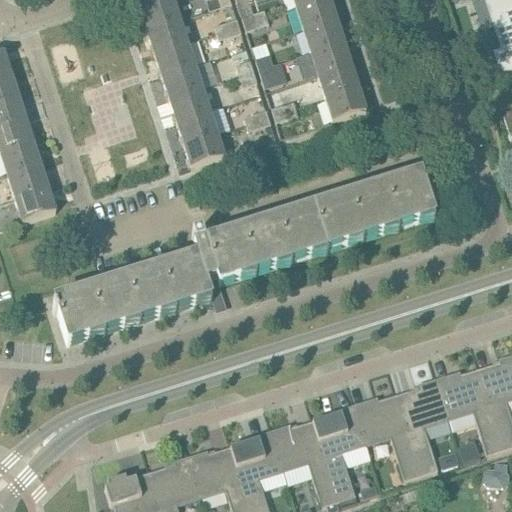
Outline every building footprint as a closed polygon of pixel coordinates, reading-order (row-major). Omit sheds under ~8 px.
[(204,0),(209,15),(231,9),(231,8),(228,0),(204,0)] [(328,0),(291,0),(295,12),(328,1),(328,0)] [(485,3),(473,6),(483,34),(494,31),(502,53),(494,56),(498,67),(511,62),(511,0),(489,0),(485,2),(485,3)] [(179,24),(172,2),(172,1),(139,12),(146,35),(179,24)] [(328,1),(295,12),(303,35),(336,25),(336,24),(328,1)] [(252,18),(257,32),(268,29),(263,14),(252,18)] [(245,36),(257,32),(252,18),(241,22),(245,36)] [(187,47),(179,24),(146,35),(154,58),(187,47)] [(216,38),(238,31),(236,24),(214,31),(216,38)] [(310,58),(343,47),(336,25),(303,35),(310,58)] [(218,45),(240,38),(241,38),(238,31),(216,38),(218,45)] [(194,70),(187,47),(154,58),(161,81),(194,70)] [(343,47),(310,58),(317,80),(350,69),(343,47)] [(0,82),(11,79),(3,56),(0,57),(0,82)] [(258,75),(273,70),(269,59),(255,64),(258,75)] [(239,81),(253,77),(249,65),(235,70),(239,81)] [(273,70),(258,75),(262,86),(265,94),(287,87),(280,68),(273,70)] [(350,69),(317,80),(325,103),(358,93),(350,69)] [(169,104),(202,93),(194,70),(161,81),(169,104)] [(242,92),(256,88),(257,87),(253,77),(239,81),(242,92)] [(0,107),(18,102),(18,101),(11,79),(0,82),(0,107)] [(209,116),(202,93),(169,104),(176,127),(209,116)] [(358,93),(325,103),(333,127),(366,116),(358,93)] [(0,133),(25,125),(18,102),(0,107),(0,133)] [(282,110),(287,123),(297,120),(293,106),(282,110)] [(275,127),(287,123),(282,110),(270,113),(275,127)] [(246,130),(268,123),(266,115),(243,122),(246,130)] [(217,139),(209,116),(176,127),(183,150),(217,139)] [(511,117),(503,120),(510,139),(508,140),(510,145),(511,145),(511,146),(511,117)] [(248,137),(269,130),(270,129),(268,123),(246,130),(248,137)] [(0,158),(33,148),(25,125),(0,133),(0,158)] [(224,162),(217,139),(183,150),(191,173),(224,162)] [(0,159),(7,182),(40,171),(33,148),(0,158),(0,159)] [(15,205),(48,194),(40,171),(7,182),(15,205)] [(434,222),(428,204),(420,178),(204,246),(201,237),(191,240),(194,249),(193,250),(196,260),(53,305),(55,312),(52,313),(54,319),(57,318),(67,349),(211,304),(214,313),(223,310),(216,290),(434,222)] [(22,228),(55,217),(48,194),(15,205),(22,228)] [(499,369),(478,376),(502,455),(511,451),(511,428),(505,407),(511,405),(511,360),(498,365),(499,369)] [(451,379),(435,385),(448,426),(473,418),(486,460),(502,455),(478,376),(451,384),(450,381),(452,380),(451,379)] [(417,394),(395,401),(419,481),(436,475),(423,434),(448,426),(435,385),(416,391),(417,394)] [(369,405),(352,411),(366,452),(391,444),(404,486),(419,481),(395,401),(368,410),(367,407),(369,406),(369,405)] [(345,473),(369,466),(366,452),(352,411),(336,416),(338,416),(339,419),(312,427),(337,506),(354,501),(345,473)] [(289,430),(270,437),(283,478),(309,469),(322,511),(337,506),(312,427),(290,434),(289,430)] [(257,445),(230,453),(248,511),(266,511),(258,485),(283,478),(270,437),(254,442),(256,442),(257,445)] [(456,451),(461,469),(481,464),(476,445),(456,451)] [(231,511),(248,511),(230,453),(208,460),(207,456),(188,463),(201,504),(226,495),(231,511)] [(454,457),(438,462),(442,474),(458,469),(454,457)] [(148,479),(158,511),(176,511),(201,504),(188,463),(171,467),(172,468),(174,468),(175,471),(148,479)] [(503,475),(487,474),(483,479),(483,486),(487,491),(503,492),(508,487),(508,480),(503,475)] [(107,492),(104,493),(110,511),(111,511),(113,511),(158,511),(148,479),(126,486),(124,482),(106,488),(107,492)]
